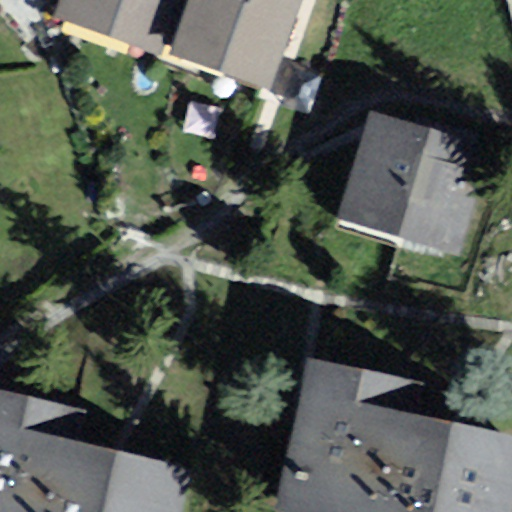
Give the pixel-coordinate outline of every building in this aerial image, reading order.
[(158,0),(69,0),(64,16),(145,42),(158,0)] [(285,0),(195,0),(179,51),(260,77),(285,0)] [(489,155),(370,116),(338,213),(458,252),(489,155)] [(486,511),(507,438),(314,387),(280,511),(486,511)] [(165,511),(177,467),(0,421),(0,511),(165,511)]
